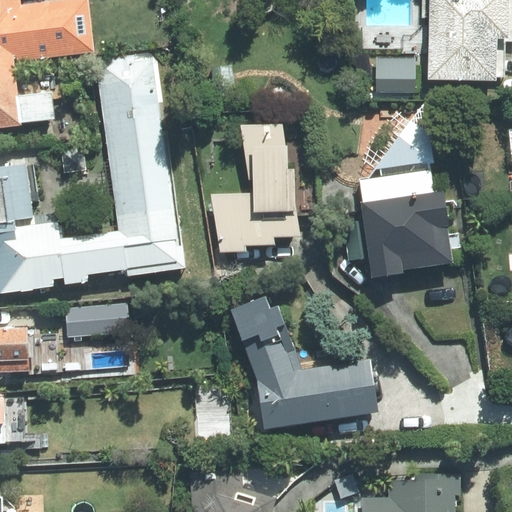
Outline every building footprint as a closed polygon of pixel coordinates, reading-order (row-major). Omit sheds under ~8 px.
[(511,37),(511,0),(427,0),(427,78),(494,79),(495,38),(511,37)] [(20,92),(11,4),(0,5),(0,125),(58,119),(55,88),(20,92)] [(0,298),(185,269),(150,53),(90,63),(117,229),(65,238),(62,222),(43,226),(32,159),(0,164),(0,298)] [(413,96),(414,61),(373,59),(372,94),(413,96)] [(294,244),(292,123),(247,124),(248,197),(211,198),(212,245),(294,244)] [(432,169),(359,180),(364,218),(338,222),(344,260),(371,256),(374,273),(463,260),(451,182),(435,185),(432,169)] [(379,412),(373,360),(294,370),(285,293),(244,298),(259,426),(379,412)] [(69,340),(124,334),(120,302),(66,307),(69,340)] [(0,364),(29,363),(28,334),(0,334),(0,364)] [(228,447),(225,389),(188,391),(191,449),(228,447)] [(314,459),(190,465),(192,511),(242,511),(242,496),(316,493),(314,459)] [(392,494),(365,495),(365,511),(455,511),(453,472),(391,475),(392,494)]
